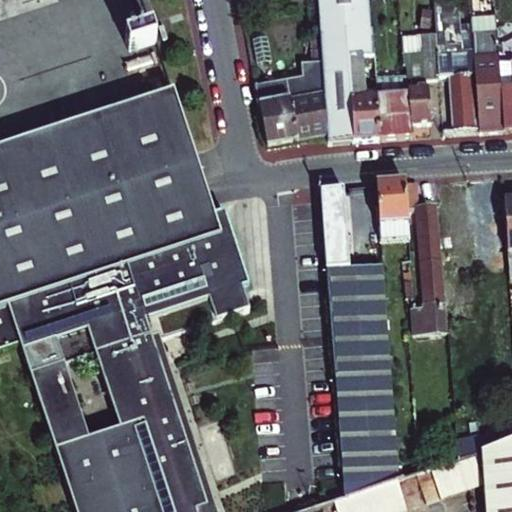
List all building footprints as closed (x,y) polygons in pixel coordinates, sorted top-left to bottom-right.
[(318,0),(320,20),(323,63),(328,141),(328,146),(354,144),(349,60),(358,59),(373,59),(368,0),(318,0)] [(433,0),(437,37),(440,79),(450,79),(454,135),(475,133),(471,62),(463,63),(458,0),(433,0)] [(471,34),(497,33),(495,18),(470,19),(471,34)] [(153,30),(126,39),(131,52),(158,43),(153,30)] [(479,135),(504,133),(501,90),(499,62),(497,33),(471,34),(479,135)] [(440,82),(440,79),(437,37),(421,38),(424,83),(440,82)] [(266,39),(253,42),(258,66),(272,64),(266,39)] [(354,144),(379,142),(376,100),(361,100),(358,59),(349,60),(354,144)] [(504,133),(511,132),(511,60),(511,61),(511,79),(511,89),(501,90),(504,133)] [(511,79),(511,61),(499,62),(501,90),(511,89),(511,79)] [(254,88),(267,151),(328,141),(323,63),(302,66),(302,80),(254,88)] [(412,65),(406,66),(409,100),(412,140),(417,139),(416,128),(431,127),(428,90),(419,91),(417,72),(412,72),(412,65)] [(0,355),(21,348),(76,511),(220,511),(164,343),(252,313),(244,291),(251,289),(226,215),(217,218),(175,94),(0,151),(0,355)] [(376,100),(379,142),(412,140),(409,100),(389,102),(389,99),(376,100)] [(464,245),(458,182),(439,183),(448,304),(462,303),(460,277),(455,277),(453,246),(458,246),(464,245)] [(415,184),(405,185),(407,210),(417,210),(415,184)] [(405,185),(377,187),(381,242),(409,240),(407,210),(405,185)] [(326,251),(327,270),(335,379),(341,455),(343,480),(344,499),(394,483),(398,481),(382,267),(338,269),(338,252),(339,252),(346,248),(340,191),(328,193),(322,194),(326,248),(326,251)] [(511,201),(503,202),(509,281),(511,280),(511,201)] [(423,308),(404,310),(406,336),(445,333),(434,209),(417,210),(423,308)] [(413,283),(402,283),(403,300),(414,300),(413,283)] [(511,511),(511,443),(483,453),(485,511),(511,511)] [(344,499),(331,504),(333,511),(400,511),(404,511),(394,483),(344,499)]
